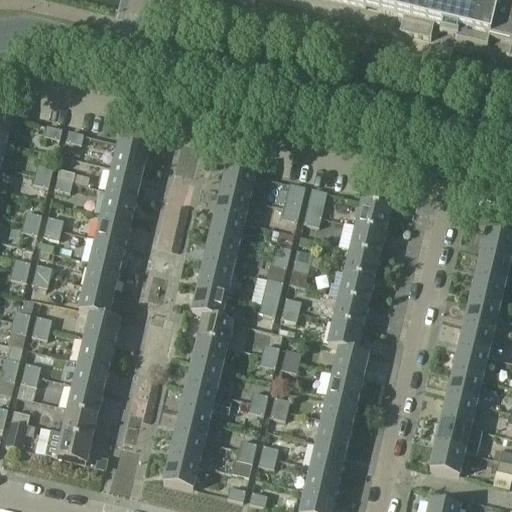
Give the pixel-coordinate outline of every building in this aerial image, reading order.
[(511,0),(315,0),(351,8),(402,20),(399,36),(430,43),(434,28),(440,29),(439,35),(455,38),(455,41),(487,49),(489,41),(510,46),(506,61),(511,62),(511,0)] [(0,120),(0,146),(5,148),(11,124),(0,120)] [(59,145),(61,136),(46,132),(44,142),(59,145)] [(81,150),(83,141),(68,137),(66,147),(81,150)] [(146,156),(118,149),(112,173),(141,180),(146,156)] [(52,173),(37,170),(35,179),(50,182),(52,173)] [(107,197),(135,204),(141,180),(112,173),(107,197)] [(219,198),(248,205),(254,180),(224,173),(219,198)] [(74,179),(58,175),(56,185),(71,189),(74,179)] [(32,189),(47,192),(50,182),(35,179),(32,189)] [(53,197),(68,201),(71,189),(56,185),(53,197)] [(290,189),(290,190),(284,214),(299,217),(304,193),(290,189)] [(311,194),(311,195),(306,219),(321,222),(327,197),(311,194)] [(101,221),(130,227),(135,204),(107,197),(101,221)] [(248,205),(219,198),(213,222),(242,229),(248,205)] [(362,206),(362,207),(356,231),(385,237),(391,213),(362,206)] [(282,225),(296,228),(299,217),(284,214),(282,225)] [(41,220),(26,217),(21,236),(36,239),(41,220)] [(321,222),(306,219),(303,230),(318,233),(321,222)] [(95,244),(124,251),(130,227),(101,221),(95,244)] [(48,222),(46,233),(61,236),(64,225),(48,222)] [(242,229),(213,222),(207,246),(237,253),(242,229)] [(351,254),(379,261),(385,237),(356,231),(351,254)] [(46,233),(44,242),(59,245),(61,236),(46,233)] [(511,251),(511,242),(485,236),(479,260),(508,267),(511,251)] [(90,268),(118,275),(124,251),(95,244),(90,268)] [(237,253),(207,246),(202,269),(231,276),(237,253)] [(290,255),(275,251),(273,261),(288,264),(290,255)] [(345,278),(374,285),(379,261),(351,254),(345,278)] [(311,259),(296,256),(294,265),(309,269),(311,259)] [(473,285),(502,292),(508,267),(479,260),(473,285)] [(270,270),(285,274),(288,264),(273,261),(270,270)] [(28,268),(13,265),(11,275),(26,278),(28,268)] [(292,275),(307,278),(309,269),(294,265),(292,275)] [(84,292),(113,299),(118,275),(90,268),(84,292)] [(36,269),(34,280),(49,284),(52,272),(36,269)] [(231,276),(202,269),(196,293),(226,300),(231,276)] [(9,284),(24,288),(26,278),(11,275),(9,284)] [(339,302),(368,309),(374,285),(345,278),(339,302)] [(34,280),(32,288),(48,292),(49,284),(34,280)] [(282,288),(267,284),(262,307),(277,310),(282,288)] [(468,307),(497,314),(502,292),(473,285),(468,307)] [(113,299),(84,292),(79,316),(90,319),(107,323),(113,299)] [(226,300),(196,293),(190,317),(203,320),(220,325),(226,300)] [(334,326),(362,333),(368,309),(339,302),(334,326)] [(299,307),(284,303),(282,313),(297,316),(299,307)] [(259,318),(274,322),(277,310),(262,307),(259,318)] [(468,307),(462,331),(491,338),(500,340),(503,327),(494,325),(497,314),(468,307)] [(280,322),(295,326),(297,316),(282,313),(280,322)] [(29,320),(14,317),(12,326),(27,330),(29,320)] [(84,343),(113,350),(119,326),(107,323),(90,319),(84,343)] [(197,344),(226,351),(232,328),(220,325),(203,320),(197,344)] [(51,326),(36,323),(34,332),(49,336),(51,326)] [(10,336),(25,339),(27,330),(12,326),(10,336)] [(362,333),(334,326),(328,350),(339,353),(356,357),(362,333)] [(456,355),(486,362),(491,338),(462,331),(456,355)] [(31,342),(46,345),(49,336),(34,332),(31,342)] [(78,367),(107,373),(113,350),(84,343),(78,367)] [(191,368),(220,375),(226,351),(197,344),(191,368)] [(278,354),(263,351),(261,360),(276,363),(278,354)] [(333,377),(362,384),(367,360),(356,357),(339,353),(333,377)] [(456,355),(451,378),(480,385),(489,387),(491,376),(483,374),(486,362),(456,355)] [(299,359),(284,356),(282,365),(297,369),(299,359)] [(259,370),(274,373),(276,363),(261,360),(259,370)] [(18,368),(3,365),(1,375),(16,378),(18,368)] [(280,375),(295,378),(297,369),(282,365),(280,375)] [(73,390),(102,397),(107,373),(78,367),(73,390)] [(186,392),(215,399),(220,375),(191,368),(186,392)] [(40,374),(25,370),(22,380),(37,383),(40,374)] [(0,377),(0,384),(14,388),(16,378),(1,375),(0,377)] [(327,401),(356,408),(362,384),(333,377),(327,401)] [(451,378),(445,402),(474,409),(483,411),(486,399),(477,397),(480,385),(451,378)] [(20,389),(35,393),(37,383),(22,380),(20,389)] [(43,395),(64,398),(66,384),(45,381),(43,395)] [(67,414),(96,421),(102,397),(73,390),(67,414)] [(180,415),(209,422),(215,399),(186,392),(180,415)] [(267,402),(252,399),(250,407),(265,411),(267,402)] [(322,425),(350,431),(356,408),(327,401),(322,425)] [(440,426),(469,433),(474,409),(445,402),(440,426)] [(288,407),(273,404),(271,413),(286,417),(288,407)] [(247,418),(262,421),(265,411),(250,407),(247,418)] [(269,423),(284,426),(286,417),(271,413),(269,423)] [(62,438),(90,445),(96,421),(67,414),(62,438)] [(174,439),(204,446),(209,422),(180,415),(174,439)] [(28,420),(13,417),(11,426),(26,429),(28,420)] [(316,448),(345,455),(350,431),(322,425),(316,448)] [(9,436),(24,439),(26,429),(11,426),(9,436)] [(480,438),(468,435),(469,433),(440,426),(434,449),(463,456),(463,457),(475,460),(480,438)] [(56,462),(85,469),(90,445),(62,438),(56,462)] [(169,463),(198,470),(204,446),(174,439),(169,463)] [(255,450),(240,447),(239,454),(254,458),(255,450)] [(310,472),(339,479),(345,455),(316,448),(310,472)] [(457,481),(463,457),(463,456),(434,449),(428,474),(457,481)] [(277,455),(262,452),(260,461),(275,465),(277,455)] [(236,466),(251,469),(254,458),(239,454),(236,466)] [(499,465),(511,468),(511,457),(501,455),(499,465)] [(257,471),(272,474),(275,465),(260,461),(257,471)] [(163,487),(192,494),(198,470),(169,463),(163,487)] [(511,474),(511,468),(499,465),(496,475),(511,479),(511,474)] [(305,496),(334,502),(339,479),(310,472),(305,496)] [(228,502),(242,506),(243,506),(246,497),(230,493),(228,502)] [(300,511),(331,511),(334,502),(305,496),(300,511)] [(249,507),(264,511),(266,501),(251,498),(249,507)]
